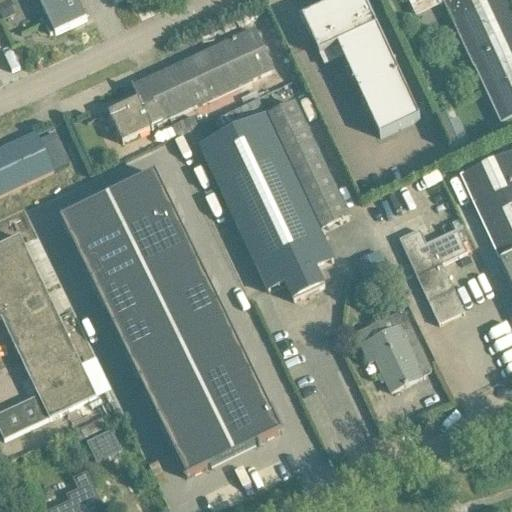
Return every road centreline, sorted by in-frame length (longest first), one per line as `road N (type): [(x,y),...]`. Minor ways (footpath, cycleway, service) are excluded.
road 1 (unclassified): [(0,101),(218,0)]
road 2 (unclassified): [(300,511),(511,414)]
